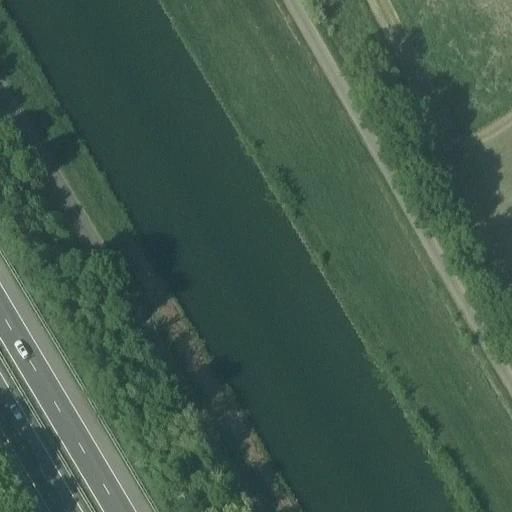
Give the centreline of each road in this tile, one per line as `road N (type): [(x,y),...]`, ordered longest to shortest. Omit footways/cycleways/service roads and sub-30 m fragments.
road 1 (unclassified): [(256,511),(0,92)]
road 2 (unclassified): [(511,391),(285,0)]
road 3 (motorway): [(119,511),(0,310)]
road 4 (motorway): [(0,402),(65,511)]
